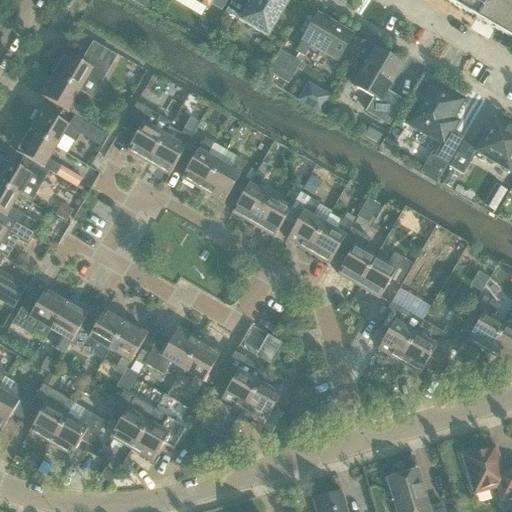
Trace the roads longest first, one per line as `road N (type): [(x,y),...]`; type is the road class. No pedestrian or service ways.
road 1 (residential): [(364,441),(186,496),(130,505),(68,504),(0,482)]
road 2 (residential): [(270,270),(141,195),(105,256),(155,287),(190,292),(241,322)]
road 3 (residential): [(364,441),(332,313),(314,286),(270,270)]
road 4 (residential): [(511,399),(364,441)]
road 5 (residential): [(399,0),(511,65)]
